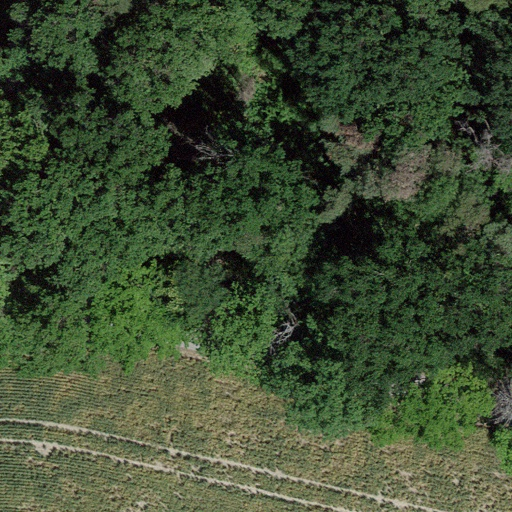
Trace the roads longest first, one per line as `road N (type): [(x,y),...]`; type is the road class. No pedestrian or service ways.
road 1 (track): [(0,283),(511,401)]
road 2 (track): [(73,0),(0,214)]
